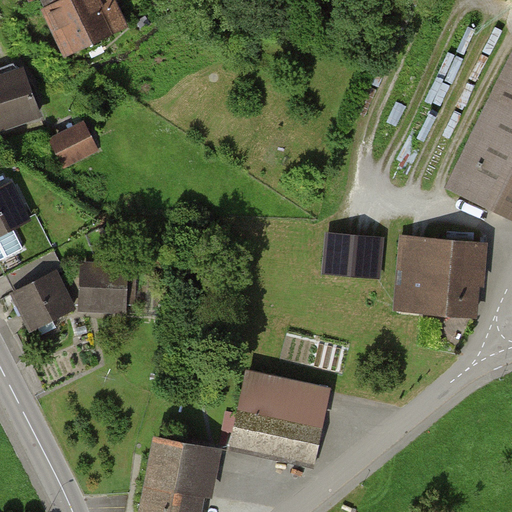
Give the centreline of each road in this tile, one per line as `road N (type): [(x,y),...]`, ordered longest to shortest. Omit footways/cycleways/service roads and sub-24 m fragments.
road 1 (residential): [(297,511),(494,343)]
road 2 (tertiary): [(73,511),(0,363)]
